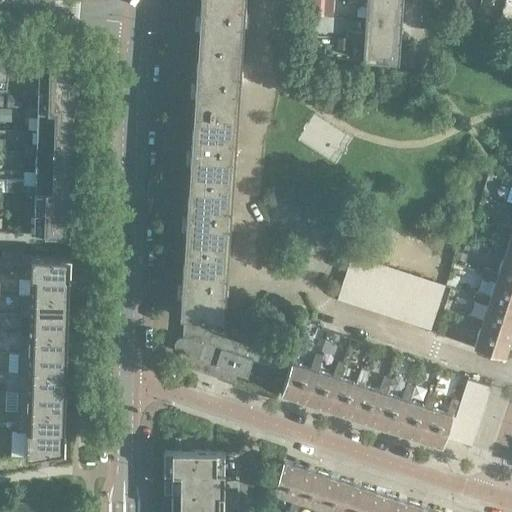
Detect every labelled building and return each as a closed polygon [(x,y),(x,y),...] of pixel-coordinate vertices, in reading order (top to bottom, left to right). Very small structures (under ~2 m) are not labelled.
[(244,0),(200,0),(198,42),(241,45),(244,0)] [(323,13),(323,0),(314,0),(313,13),(323,13)] [(402,0),(354,0),(354,3),(366,4),(365,17),(401,20),(402,0)] [(352,31),(352,37),(400,40),(401,20),(365,17),(364,32),(352,31)] [(349,36),(350,28),(335,27),(335,35),(349,36)] [(347,47),(348,37),(335,36),(335,46),(347,47)] [(400,40),(352,37),(351,44),(363,44),(362,59),(398,61),(400,40)] [(241,45),(198,42),(193,109),(237,112),(241,45)] [(5,49),(0,48),(0,84),(6,85),(8,54),(5,54),(5,49)] [(14,68),(38,70),(37,108),(73,109),(74,72),(69,72),(69,68),(47,67),(47,62),(46,59),(43,57),(16,55),(14,68)] [(19,106),(19,94),(9,93),(9,105),(19,106)] [(13,119),(13,107),(1,107),(1,119),(13,119)] [(25,108),(25,115),(37,115),(36,128),(72,130),(73,109),(37,108),(25,108)] [(237,112),(193,109),(189,177),(232,180),(237,112)] [(24,143),(24,149),(72,150),(72,130),(36,128),(36,143),(24,143)] [(72,150),(24,149),(24,156),(35,156),(35,170),(71,171),(72,150)] [(23,169),(23,181),(23,190),(34,190),(70,192),(71,171),(35,170),(23,169)] [(232,180),(189,177),(184,244),(228,247),(232,180)] [(0,179),(0,189),(2,189),(23,190),(23,181),(0,179)] [(34,190),(33,232),(64,233),(64,229),(69,229),(70,213),(70,192),(34,190)] [(504,202),(502,207),(511,210),(511,227),(511,230),(511,201),(505,200),(504,202)] [(496,225),(495,229),(510,234),(505,248),(504,253),(511,255),(511,230),(511,227),(511,225),(497,222),(496,225)] [(228,247),(184,244),(179,312),(223,315),(228,247)] [(489,248),(487,252),(502,257),(498,271),(496,276),(511,280),(511,255),(504,253),(505,248),(490,245),(489,248)] [(364,257),(352,253),(344,275),(356,279),(364,257)] [(69,277),(69,256),(32,255),(21,255),(21,275),(69,277)] [(364,257),(356,279),(368,283),(376,261),(364,257)] [(376,261),(368,283),(379,286),(387,264),(376,261)] [(387,264),(379,286),(391,290),(398,268),(387,264)] [(398,268),(391,290),(402,294),(409,272),(398,268)] [(481,271),(480,275),(495,280),(490,294),(488,298),(511,306),(511,280),(496,276),(498,271),(482,268),(481,271)] [(409,272),(402,294),(413,297),(421,276),(409,272)] [(68,296),(69,277),(21,275),(21,276),(30,277),(30,293),(20,293),(20,294),(68,296)] [(356,279),(344,275),(337,297),(349,301),(356,279)] [(421,276),(413,297),(425,301),(432,279),(421,276)] [(356,279),(349,301),(361,305),(368,283),(356,279)] [(432,279),(425,301),(437,305),(444,283),(432,279)] [(368,283),(361,305),(372,308),(379,286),(368,283)] [(379,286),(372,308),(383,312),(391,290),(379,286)] [(391,290),(383,312),(395,316),(402,294),(391,290)] [(473,293),(472,298),(487,303),(483,316),(481,321),(511,330),(511,306),(488,298),(490,294),(474,291),(473,293)] [(68,315),(68,296),(20,294),(19,313),(68,315)] [(402,294),(395,316),(406,320),(413,297),(402,294)] [(413,297),(406,320),(418,323),(425,301),(413,297)] [(425,301),(418,323),(430,327),(437,305),(425,301)] [(19,313),(19,333),(67,334),(68,315),(19,313)] [(466,316),(465,320),(480,325),(473,344),(504,355),(511,331),(511,330),(481,321),(483,316),(467,313),(466,316)] [(183,316),(182,335),(180,334),(176,336),(174,340),(174,344),(176,348),(180,351),(187,353),(184,364),(234,380),(237,370),(247,373),(252,357),(257,359),(265,337),(245,330),(242,341),(210,330),(211,318),(183,316)] [(243,335),(243,322),(232,322),(232,335),(243,335)] [(66,353),(67,334),(19,333),(18,352),(66,353)] [(310,367),(291,360),(281,391),(305,399),(315,368),(318,369),(322,354),(315,351),(310,367)] [(66,373),(66,353),(18,352),(17,371),(66,373)] [(315,368),(305,399),(327,407),(337,375),(341,377),(345,361),(338,359),(333,374),(318,369),(315,368)] [(337,375),(327,407),(350,414),(361,383),(364,384),(367,369),(360,366),(356,381),(341,377),(337,375)] [(65,392),(66,373),(17,371),(17,390),(65,392)] [(361,383),(350,414),(373,422),(383,391),(387,392),(391,376),(383,374),(378,389),(364,384),(361,383)] [(467,378),(463,390),(486,397),(490,385),(467,378)] [(383,391),(373,422),(396,430),(407,398),(410,400),(414,384),(406,381),(401,397),(387,392),(383,391)] [(410,400),(407,398),(396,430),(419,437),(429,405),(433,407),(436,391),(429,389),(424,404),(410,400)] [(64,411),(65,392),(17,390),(16,409),(64,411)] [(460,400),(460,401),(482,408),(486,397),(463,390),(460,400)] [(429,405),(419,437),(441,444),(442,445),(445,435),(448,423),(451,413),(456,414),(456,413),(460,401),(460,400),(452,396),(447,412),(433,407),(429,405)] [(460,401),(456,413),(479,420),(482,408),(460,401)] [(64,430),(64,411),(16,409),(16,429),(64,430)] [(451,413),(448,423),(475,431),(479,420),(456,413),(456,414),(451,413)] [(448,423),(445,435),(471,444),(475,431),(448,423)] [(63,449),(64,430),(16,429),(16,430),(25,430),(24,455),(63,449)] [(223,511),(223,449),(164,449),(164,492),(172,492),(172,511),(223,511)] [(269,489),(264,504),(273,506),(278,492),(292,496),(296,498),(306,467),(283,459),(273,490),(269,489)] [(296,498),(292,496),(288,511),(296,511),(301,499),(315,504),(319,506),(329,474),(306,467),(296,498)] [(319,506),(315,504),(313,511),(321,511),(323,507),(338,511),(339,511),(341,511),(352,482),(329,474),(319,506)] [(341,511),(339,511),(338,511),(337,511),(367,511),(375,489),(352,482),(341,511)] [(367,511),(391,511),(397,497),(375,489),(367,511)] [(391,511),(417,511),(420,504),(397,497),(391,511)]
